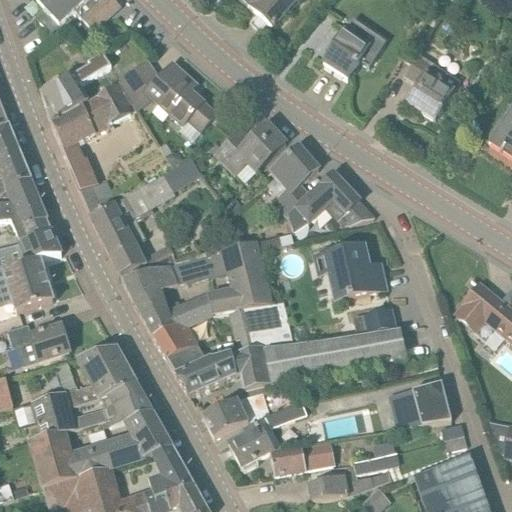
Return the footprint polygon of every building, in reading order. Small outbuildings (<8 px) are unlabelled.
[(75,16),(80,21),(100,0),(40,0),(37,3),(45,11),(36,20),(52,36),(75,16)] [(100,0),(80,21),(92,33),(121,9),(112,0),(100,0)] [(273,30),(298,0),(244,0),(260,14),(251,24),(262,35),(269,27),(273,30)] [(387,45),(357,25),(353,22),(324,67),(348,83),(360,64),(370,70),(387,45)] [(42,97),(52,129),(89,106),(80,90),(111,70),(102,57),(88,66),(89,68),(73,79),(42,97)] [(419,58),(406,79),(419,88),(408,105),(436,123),(454,93),(461,84),(433,66),(432,67),(419,58)] [(188,126),(199,136),(216,116),(183,87),(188,80),(174,67),(161,82),(148,64),(118,85),(132,108),(145,100),(152,105),(157,110),(154,113),(165,122),(167,119),(182,132),(188,126)] [(89,107),(89,106),(52,129),(64,156),(78,149),(110,132),(109,129),(132,115),(117,88),(89,107)] [(0,133),(10,130),(0,104),(0,133)] [(511,108),(490,143),(511,156),(511,108)] [(244,187),(287,146),(269,127),(252,143),(241,131),(213,158),(234,181),(237,179),(244,187)] [(0,165),(21,157),(10,130),(0,133),(0,165)] [(286,221),(287,220),(296,212),(311,199),(301,188),(320,172),(300,149),(270,176),(275,182),(286,194),(278,201),(272,206),(286,221)] [(171,155),(164,159),(171,170),(183,163),(178,156),(173,154),(171,155)] [(0,209),(14,209),(9,193),(10,192),(31,184),(21,157),(0,165),(0,180),(0,182),(0,181),(0,209)] [(87,162),(84,163),(69,169),(91,221),(103,213),(93,191),(95,190),(99,188),(87,162)] [(125,201),(125,200),(103,213),(91,221),(121,278),(147,267),(171,256),(169,251),(145,263),(136,247),(126,227),(176,198),(174,195),(202,178),(191,162),(125,201)] [(293,237),(295,236),(309,227),(326,212),(337,225),(338,224),(342,228),(345,225),(349,229),(375,221),(360,205),(361,204),(335,177),(311,199),(296,212),(287,220),(293,237)] [(0,226),(11,226),(19,247),(21,247),(51,235),(47,224),(47,223),(31,184),(10,192),(9,193),(14,209),(0,209),(0,226)] [(241,208),(236,201),(226,209),(231,216),(241,208)] [(0,273),(2,273),(2,274),(26,266),(27,267),(42,266),(41,263),(62,258),(53,235),(51,235),(21,247),(19,247),(20,248),(0,253),(0,273)] [(257,246),(260,256),(293,247),(291,237),(257,246)] [(229,292),(207,298),(213,321),(242,315),(272,308),(260,256),(257,246),(257,245),(217,256),(214,246),(203,249),(206,259),(171,269),(148,275),(122,284),(153,341),(177,330),(170,313),(180,309),(178,304),(168,308),(162,295),(179,287),(179,288),(186,286),(186,288),(217,279),(216,281),(226,278),(229,292)] [(322,259),(333,306),(387,293),(382,270),(381,268),(370,270),(365,249),(322,259)] [(16,317),(54,305),(42,266),(27,267),(26,266),(2,274),(16,317)] [(511,291),(501,305),(480,288),(458,315),(477,330),(486,320),(511,341),(511,291)] [(175,377),(206,363),(187,332),(213,321),(207,298),(180,309),(170,313),(177,330),(153,341),(175,377)] [(263,354),(293,349),(283,306),(272,308),(242,315),(251,354),(262,351),(263,354)] [(395,329),(392,313),(355,322),(359,338),(395,329)] [(24,370),(36,366),(70,356),(62,329),(31,339),(27,328),(7,335),(12,352),(18,351),(24,370)] [(293,349),(263,354),(270,388),(271,392),(408,364),(401,334),(293,351),(293,349)] [(76,363),(87,383),(90,389),(78,393),(76,389),(64,393),(65,396),(65,397),(67,396),(71,411),(106,400),(138,388),(128,370),(117,351),(76,363)] [(243,394),(270,388),(263,354),(262,351),(251,354),(231,359),(230,357),(210,361),(206,363),(175,377),(190,401),(236,380),(240,378),(243,394)] [(415,364),(418,375),(439,370),(436,358),(415,364)] [(65,390),(76,388),(72,368),(61,370),(65,390)] [(0,414),(13,411),(5,381),(0,382),(0,414)] [(412,394),(421,430),(451,425),(441,386),(412,394)] [(121,427),(122,428),(128,427),(154,416),(138,388),(106,400),(111,409),(102,413),(73,421),(70,411),(71,411),(67,396),(65,397),(65,396),(31,407),(40,442),(41,444),(66,437),(66,436),(105,426),(107,432),(121,427)] [(421,430),(412,394),(387,401),(395,434),(421,430)] [(237,404),(204,420),(215,443),(249,427),(244,418),(267,411),(262,396),(237,404)] [(320,415),(326,440),(373,429),(367,404),(320,415)] [(271,432),(295,423),(290,409),(265,420),(271,432)] [(128,427),(122,428),(129,439),(72,456),(66,437),(41,444),(40,442),(29,445),(40,494),(43,493),(44,496),(59,491),(112,474),(112,473),(145,464),(145,462),(151,460),(151,461),(175,453),(154,416),(128,427)] [(306,420),(288,427),(291,437),(310,430),(306,420)] [(245,440),(230,448),(244,474),(270,459),(271,458),(271,454),(274,453),(258,425),(242,434),(245,440)] [(489,425),(501,458),(505,459),(505,461),(511,462),(511,436),(493,433),(490,425),(489,425)] [(465,438),(462,427),(441,433),(444,444),(465,438)] [(444,445),(447,455),(468,450),(465,439),(444,445)] [(275,480),(306,474),(319,472),(335,469),(330,444),(315,447),(314,446),(274,453),(271,454),(271,458),(270,459),(275,480)] [(112,474),(59,491),(44,496),(48,511),(58,511),(67,510),(67,511),(170,511),(165,499),(195,489),(175,453),(151,461),(161,479),(148,483),(151,494),(121,504),(112,474)] [(396,456),(395,456),(378,460),(378,462),(353,468),(356,479),(388,472),(387,468),(398,465),(396,456)] [(413,479),(424,511),(491,511),(471,458),(413,479)] [(345,479),(311,486),(315,503),(349,498),(369,491),(365,480),(350,484),(349,480),(345,480),(345,479)] [(207,511),(195,489),(165,499),(170,511),(207,511)] [(377,492),(362,507),(366,511),(384,511),(391,505),(377,492)]
